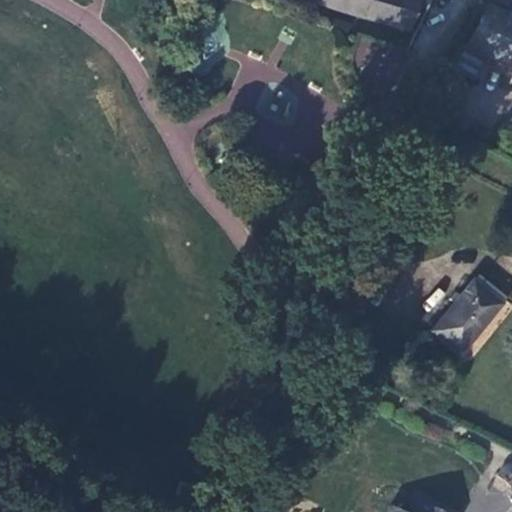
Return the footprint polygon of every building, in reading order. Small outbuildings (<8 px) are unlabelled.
[(329,0),(327,7),(364,18),(369,0),(329,0)] [(408,31),(415,7),(389,0),(369,0),(364,18),(408,31)] [(511,0),(486,0),(511,10),(511,5),(511,0)] [(511,20),(482,7),(463,47),(463,48),(483,57),(511,70),(511,20)] [(460,46),(449,71),(472,82),(483,57),(463,48),(463,47),(460,46)] [(431,160),(422,181),(438,188),(448,168),(431,160)] [(471,281),(428,332),(458,356),(500,305),(471,281)] [(503,486),(509,487),(511,486),(511,465),(504,465),(499,469),(497,475),(498,481),(503,486)] [(407,511),(398,511),(389,506),(385,511),(435,511),(414,501),(407,511)]
